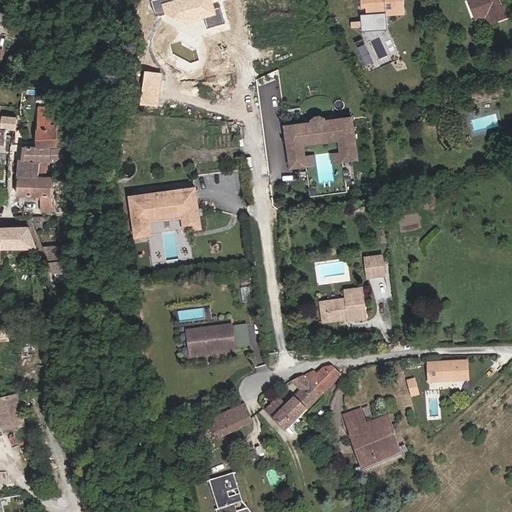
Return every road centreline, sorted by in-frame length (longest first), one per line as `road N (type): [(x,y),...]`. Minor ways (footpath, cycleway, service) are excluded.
road 1 (unclassified): [(511,348),(322,361),(239,398)]
road 2 (unknown): [(260,107),(296,372)]
